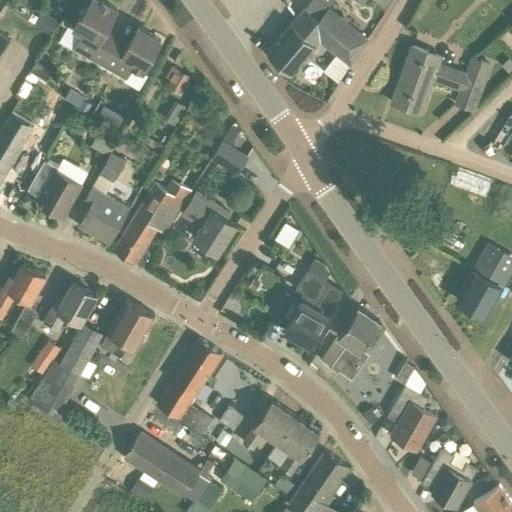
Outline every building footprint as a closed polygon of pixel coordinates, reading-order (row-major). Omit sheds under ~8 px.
[(103,62),(117,38),(105,31),(117,9),(100,0),(90,0),(83,13),(81,12),(74,26),(83,31),(75,46),(103,62)] [(310,0),(304,7),(326,26),(320,33),(322,34),(319,38),(320,40),(351,62),(368,38),(329,7),(333,0),(310,0)] [(304,7),(268,51),(292,73),(320,40),(319,38),(322,34),(320,33),(326,26),(304,7)] [(35,23),(38,25),(52,34),(61,20),(44,9),(41,15),(35,23)] [(161,39),(138,26),(128,44),(117,38),(103,62),(127,75),(133,64),(144,70),(161,39)] [(0,55),(11,39),(0,31),(0,55)] [(485,78),(467,72),(467,74),(438,63),(441,56),(412,45),(392,102),(420,112),(433,79),(461,89),(456,103),(474,109),(485,78)] [(511,60),(510,58),(503,64),(509,71),(511,68),(511,60)] [(179,93),(185,83),(188,77),(177,70),(171,81),(168,86),(179,93)] [(64,98),(70,101),(79,106),(85,97),(70,88),(65,97),(64,98)] [(84,99),(80,107),(88,112),(93,104),(84,99)] [(125,115),(104,104),(97,117),(118,128),(125,115)] [(197,105),(190,127),(206,132),(213,110),(197,105)] [(0,180),(24,142),(35,149),(45,132),(12,111),(0,131),(0,180)] [(163,133),(159,139),(164,142),(168,136),(163,133)] [(98,149),(109,155),(111,151),(117,141),(106,135),(98,149)] [(248,156),(223,139),(213,156),(238,172),(248,156)] [(130,206),(106,193),(113,179),(114,181),(127,159),(111,151),(109,155),(92,185),(83,200),(90,204),(78,224),(110,242),(130,206)] [(81,183),(56,169),(58,166),(44,158),(27,188),(46,199),(43,205),(62,215),(81,183)] [(156,180),(114,248),(135,262),(158,226),(165,231),(179,207),(181,208),(193,188),(172,177),(166,186),(156,180)] [(195,192),(182,212),(201,224),(194,236),(219,252),(237,224),(228,218),(231,212),(206,196),(197,189),(195,192)] [(510,272),(481,256),(457,299),(486,315),(510,272)] [(46,274),(24,261),(15,276),(11,274),(0,293),(0,315),(2,317),(15,293),(30,301),(46,274)] [(343,290),(307,269),(295,288),(305,294),(285,328),(312,344),(329,315),(331,311),(343,290)] [(96,294),(73,281),(65,295),(61,293),(45,321),(58,328),(66,314),(81,322),(96,294)] [(136,347),(155,313),(127,298),(101,344),(121,356),(129,343),(136,347)] [(38,311),(25,304),(11,329),(23,336),(38,311)] [(360,348),(380,320),(359,305),(321,359),(338,370),(340,367),(352,375),(367,353),(360,348)] [(102,333),(83,322),(60,361),(54,358),(45,372),(28,399),(57,415),(102,333)] [(189,403),(222,351),(199,336),(157,403),(179,417),(178,419),(191,427),(201,411),(189,403)] [(60,348),(48,339),(32,364),(44,372),(60,348)] [(415,366),(406,359),(395,378),(405,383),(415,366)] [(424,406),(428,396),(407,384),(388,415),(399,421),(391,434),(416,449),(437,413),(424,406)] [(297,415),(272,398),(243,440),(254,448),(264,432),(278,442),(297,415)] [(363,412),(370,423),(380,416),(372,406),(363,412)] [(445,431),(455,424),(448,414),(442,418),(441,425),(445,431)] [(297,415),(278,442),(291,451),(281,466),(290,473),(301,458),(302,458),(320,432),(297,415)] [(455,425),(445,432),(452,442),(463,435),(455,425)] [(217,438),(216,439),(225,445),(226,444),(232,434),(223,428),(217,438)] [(224,471),(220,468),(207,460),(199,471),(139,431),(124,453),(186,494),(207,508),(208,507),(203,504),(218,483),(224,471)] [(478,467),(468,461),(470,457),(457,450),(455,454),(441,446),(433,461),(423,478),(421,482),(434,489),(432,491),(444,498),(444,502),(451,506),(455,504),(457,505),(478,467)] [(289,502),(290,502),(303,511),(332,511),(336,507),(325,499),(348,465),(325,449),(289,502)] [(245,466),(225,454),(221,460),(228,464),(230,476),(236,480),(245,466)] [(294,484),(281,475),(276,483),(289,492),(294,484)] [(130,490),(146,500),(155,486),(139,476),(130,490)] [(511,511),(511,500),(499,483),(474,501),(481,511),(511,511)] [(367,511),(358,503),(350,511),(367,511)]
